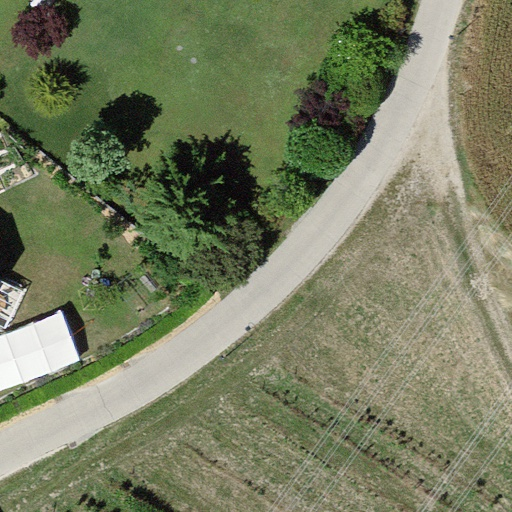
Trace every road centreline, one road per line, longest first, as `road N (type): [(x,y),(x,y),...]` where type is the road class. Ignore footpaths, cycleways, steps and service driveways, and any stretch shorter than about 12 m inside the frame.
road 1 (residential): [(442,0),(410,106),(381,164),(280,289),(180,371),(0,466)]
road 2 (track): [(511,340),(449,189),(429,46)]
